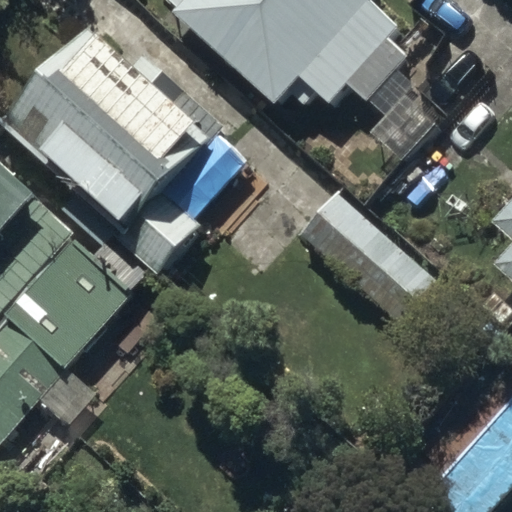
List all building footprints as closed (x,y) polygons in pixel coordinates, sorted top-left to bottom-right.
[(177,0),(173,4),(284,106),(305,84),(331,108),(406,27),(377,0),(177,0)] [(168,194),(224,133),(142,57),(136,64),(90,22),(0,117),(0,123),(161,274),(204,227),(168,194)] [(410,107),(371,147),(399,175),(438,135),(410,107)] [(6,317),(66,371),(138,292),(0,164),(0,321),(1,322),(6,317)] [(337,193),(300,234),(404,326),(440,286),(337,193)] [(511,200),(494,221),(511,236),(511,242),(494,262),(511,277),(511,200)] [(0,437),(3,440),(66,371),(6,317),(1,322),(0,323),(0,437)]
